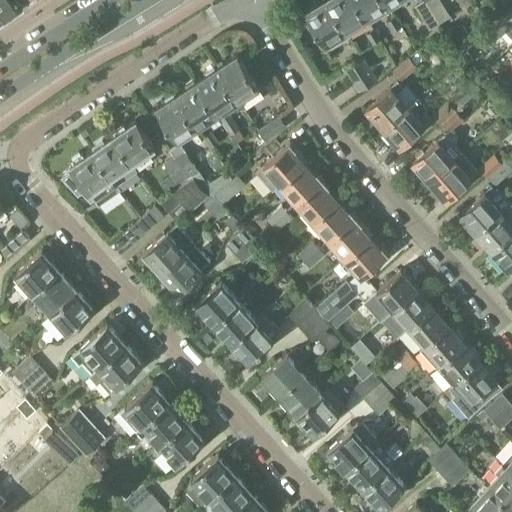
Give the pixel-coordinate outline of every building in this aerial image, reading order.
[(0,0),(0,14),(3,18),(24,4),(20,0),(0,0)] [(348,31),(328,0),(323,0),(306,11),(327,44),(348,31)] [(356,0),(328,0),(348,31),(368,18),(356,0)] [(388,6),(384,0),(356,0),(368,18),(388,6)] [(439,22),(425,0),(424,0),(415,6),(429,28),(439,22)] [(425,0),(439,22),(449,15),(439,0),(425,0)] [(504,11),(511,2),(511,0),(498,0),(496,2),(504,11)] [(511,37),(511,9),(481,37),(488,46),(505,30),(511,37)] [(401,26),(394,16),(387,20),(394,31),(401,26)] [(366,33),(373,43),(380,39),(374,28),(366,33)] [(465,51),(458,58),(466,66),(473,60),(465,51)] [(217,67),(239,99),(259,86),(238,53),(217,67)] [(345,67),(349,73),(354,80),(371,69),(362,56),(345,67)] [(408,56),(393,69),(401,79),(417,65),(408,56)] [(239,99),(217,67),(197,80),(219,113),(239,99)] [(372,70),(367,73),(354,82),(360,90),(377,78),(372,70)] [(488,78),(481,84),(490,94),(497,88),(488,78)] [(197,80),(177,94),(198,126),(219,113),(197,80)] [(383,126),(408,105),(408,104),(416,95),(406,84),(403,87),(397,80),(366,107),(383,126)] [(198,126),(177,94),(156,107),(178,140),(198,126)] [(416,95),(408,104),(408,105),(383,126),(400,145),(424,123),(430,117),(424,110),(427,107),(416,95)] [(439,123),(462,102),(456,95),(448,102),(447,101),(432,114),(439,123)] [(462,102),(439,123),(447,131),(462,118),(461,116),(472,105),(466,99),(463,103),(462,102)] [(501,100),(494,107),(504,118),(511,111),(501,100)] [(258,129),(265,140),(286,125),(280,115),(258,129)] [(136,119),(114,134),(133,162),(145,154),(147,157),(151,155),(149,152),(155,147),(136,119)] [(239,128),(233,119),(225,124),(231,134),(239,128)] [(218,141),(212,132),(205,136),(211,146),(218,141)] [(439,138),(414,160),(430,179),(462,151),(455,143),(457,139),(445,133),(439,138)] [(114,134),(92,149),(118,184),(139,170),(133,162),(114,134)] [(280,183),(306,161),(295,148),(296,147),(290,140),(264,164),(280,183)] [(215,193),(230,178),(225,171),(207,183),(200,173),(180,143),(170,150),(174,156),(189,178),(193,175),(201,184),(210,194),(215,193)] [(69,171),(62,176),(79,193),(83,190),(90,201),(94,198),(98,204),(121,189),(118,184),(92,149),(70,164),(71,165),(67,168),(69,171)] [(462,151),(430,179),(446,198),(471,176),(479,170),(462,151)] [(486,176),(501,162),(494,154),(479,167),(486,176)] [(189,178),(174,156),(165,162),(180,184),(189,178)] [(511,167),(505,159),(501,162),(486,176),(487,176),(495,185),(511,169),(511,167)] [(306,161),(280,183),(297,202),(324,178),(317,170),(316,172),(306,161)] [(230,178),(215,193),(222,202),(245,183),(237,173),(230,178)] [(193,175),(189,178),(180,184),(173,190),(182,200),(201,184),(193,175)] [(329,184),(324,178),(297,202),(313,220),(338,198),(328,186),(329,184)] [(210,194),(201,184),(182,200),(190,210),(208,194),(210,194)] [(495,190),(490,185),(459,213),(476,232),(501,210),(510,201),(498,187),(495,190)] [(161,203),(176,220),(188,209),(172,193),(161,203)] [(338,198),(313,220),(329,238),(356,215),(350,207),(348,209),(338,198)] [(155,204),(148,210),(157,220),(164,214),(155,204)] [(272,223),(287,210),(281,204),(266,217),(272,223)] [(157,220),(148,210),(124,231),(133,241),(157,220)] [(287,210),(272,223),(277,229),(292,216),(287,210)] [(511,221),(501,210),(476,232),(493,251),(511,233),(511,221)] [(356,215),(329,238),(345,257),(371,234),(360,222),(362,221),(356,215)] [(162,271),(191,244),(191,243),(194,240),(178,223),(169,231),(168,230),(144,252),(162,271)] [(235,252),(252,236),(245,227),(227,243),(235,252)] [(11,253),(30,236),(22,228),(3,245),(11,253)] [(511,233),(493,251),(510,270),(511,267),(511,233)] [(381,246),(371,234),(345,257),(362,276),(389,252),(382,244),(381,246)] [(260,245),(252,236),(235,252),(243,261),(260,245)] [(305,261),(319,248),(313,241),(298,253),(305,261)] [(191,244),(162,271),(179,290),(203,268),(202,267),(211,259),(195,242),(192,244),(191,244)] [(324,254),(319,248),(305,261),(309,266),(324,254)] [(33,292),(58,269),(40,250),(15,272),(20,278),(17,280),(30,295),(33,292)] [(393,309),(418,287),(401,268),(377,290),(393,309)] [(75,288),(58,269),(33,292),(37,297),(34,299),(37,303),(40,300),(50,311),(75,288)] [(316,306),(328,319),(358,293),(346,279),(316,306)] [(215,321),(238,300),(221,280),(197,302),(215,321)] [(418,287),(393,309),(409,327),(433,305),(418,287)] [(93,307),(75,288),(50,311),(55,316),(52,319),(55,322),(58,320),(68,330),(93,307)] [(298,323),(315,308),(307,298),(289,314),(298,323)] [(238,300),(215,321),(232,340),(255,318),(238,300)] [(449,322),(433,305),(409,327),(424,344),(449,322)] [(315,308),(298,323),(305,332),(322,316),(315,308)] [(255,318),(232,340),(249,359),(273,338),(278,334),(280,327),(274,321),(272,323),(262,312),(256,319),(255,318)] [(372,328),(381,319),(374,312),(365,320),(372,328)] [(330,324),(322,316),(305,332),(313,341),(317,337),(317,336),(325,328),(330,324)] [(449,322),(424,344),(420,348),(436,366),(465,341),(449,322)] [(90,373),(124,342),(106,323),(70,356),(77,365),(80,362),(90,373)] [(327,330),(325,328),(317,336),(317,337),(328,350),(340,339),(334,332),(327,330)] [(388,345),(396,338),(390,331),(382,338),(388,345)] [(480,358),(465,341),(436,366),(451,384),(480,358)] [(124,342),(90,373),(87,376),(95,385),(98,382),(108,392),(142,362),(124,342)] [(404,364),(412,356),(406,349),(397,357),(404,364)] [(281,394),(304,373),(286,353),(263,375),(281,394)] [(20,379),(38,363),(30,354),(12,371),(20,379)] [(363,396),(381,380),(373,371),(361,356),(355,361),(364,373),(360,377),(363,380),(355,387),(363,396)] [(417,361),(412,356),(404,364),(409,369),(417,361)] [(480,358),(451,384),(449,386),(455,394),(452,396),(469,415),(498,389),(492,381),(497,377),(480,358)] [(38,363),(20,379),(28,388),(46,371),(38,363)] [(46,371),(28,388),(35,397),(54,380),(46,371)] [(321,391),(304,373),(281,394),(298,413),(321,392),(321,391)] [(424,387),(433,379),(427,373),(419,381),(424,387)] [(136,430),(169,399),(151,380),(126,403),(118,410),(136,430)] [(381,380),(363,396),(371,405),(389,389),(381,380)] [(321,392),(298,413),(316,432),(339,411),(346,405),(328,385),(321,391),(321,392)] [(396,397),(389,389),(371,405),(379,413),(396,397)] [(493,417),(511,401),(503,392),(485,408),(493,417)] [(186,418),(169,399),(136,430),(142,437),(144,435),(155,447),(161,442),(161,441),(186,418)] [(28,400),(19,408),(24,415),(34,407),(28,400)] [(511,415),(511,402),(511,401),(493,417),(501,426),(511,415)] [(34,407),(24,415),(30,421),(39,413),(34,407)] [(74,437),(91,421),(79,408),(62,424),(74,437)] [(204,438),(186,418),(161,441),(161,442),(165,447),(162,449),(166,453),(168,450),(178,461),(204,438)] [(91,421),(74,437),(86,452),(93,446),(85,437),(97,428),(91,421)] [(370,446),(352,427),(329,448),(347,467),(370,446)] [(435,453),(441,448),(426,431),(420,436),(435,453)] [(370,446),(347,467),(364,486),(387,465),(387,464),(394,458),(377,440),(370,446)] [(447,443),(441,448),(435,453),(429,459),(437,468),(455,451),(447,443)] [(463,460),(455,451),(437,468),(445,477),(463,460)] [(511,452),(503,463),(511,470),(511,452)] [(210,496),(235,473),(217,453),(192,476),(196,481),(193,484),(197,488),(200,485),(210,496)] [(463,460),(445,477),(452,485),(470,469),(463,460)] [(483,477),(482,479),(511,505),(511,470),(503,463),(495,471),(498,474),(490,483),(483,477)] [(405,484),(387,465),(364,486),(382,505),(405,484)] [(229,511),(252,492),(235,473),(210,496),(214,500),(211,503),(214,507),(217,504),(224,511),(229,511)] [(484,483),(481,487),(478,490),(481,493),(471,504),(479,511),(511,511),(511,505),(482,479),(481,480),(484,483)] [(132,509),(151,492),(143,484),(125,500),(132,509)] [(0,511),(6,511),(16,502),(0,486),(0,511)] [(28,489),(19,497),(25,503),(34,495),(28,489)] [(146,511),(159,501),(151,492),(132,509),(135,511),(146,511)] [(252,492),(229,511),(269,511),(270,511),(252,492)] [(163,511),(166,509),(159,501),(146,511),(163,511)] [(423,511),(426,509),(423,505),(420,508),(415,503),(404,511),(423,511)]
